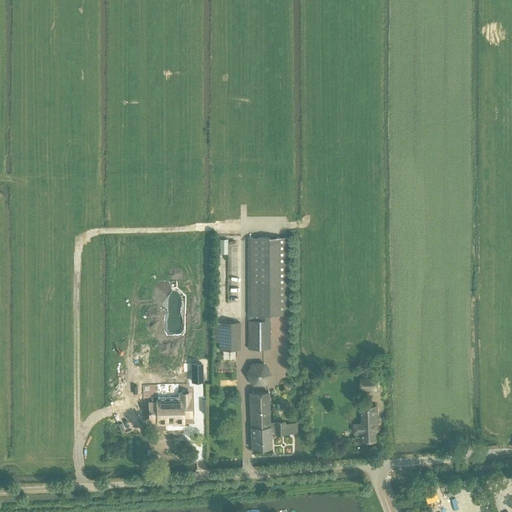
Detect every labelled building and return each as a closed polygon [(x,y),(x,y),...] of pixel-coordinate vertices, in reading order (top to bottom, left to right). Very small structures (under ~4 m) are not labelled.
[(288,238),(248,238),(248,314),(248,320),(248,348),(270,348),(270,314),(289,314),(288,238)] [(240,349),(240,322),(220,322),(220,349),(240,349)] [(201,363),(191,363),(192,371),(192,381),(202,381),(202,371),(202,363),(201,363)] [(265,384),(270,374),(264,363),(252,364),(246,375),(252,385),(265,384)] [(361,390),(377,390),(376,378),(360,378),(361,390)] [(274,422),(270,423),(268,392),(250,393),(251,427),(252,448),(271,447),(271,432),(275,431),(275,434),(297,433),(297,423),(285,424),(285,421),(274,422)] [(149,411),(149,413),(150,420),(157,420),(157,421),(165,421),(165,423),(175,422),(183,422),(183,416),(191,416),(190,399),(189,399),(189,393),(178,393),(178,396),(171,396),(157,397),(158,402),(157,402),(157,403),(156,403),(149,403),(149,411)] [(376,431),(377,431),(377,406),(361,407),(362,423),(354,424),(354,432),(362,432),(362,441),(376,441),(376,431)]
